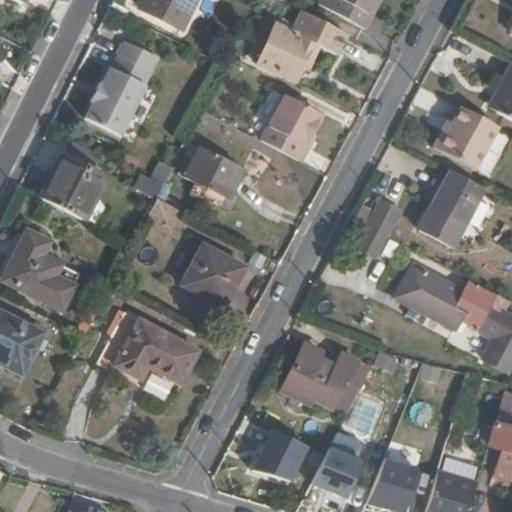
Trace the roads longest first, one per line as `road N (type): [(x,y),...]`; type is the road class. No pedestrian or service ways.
road 1 (residential): [(176,502),(443,0)]
road 2 (residential): [(0,167),(84,0)]
road 3 (residential): [(0,443),(176,502)]
